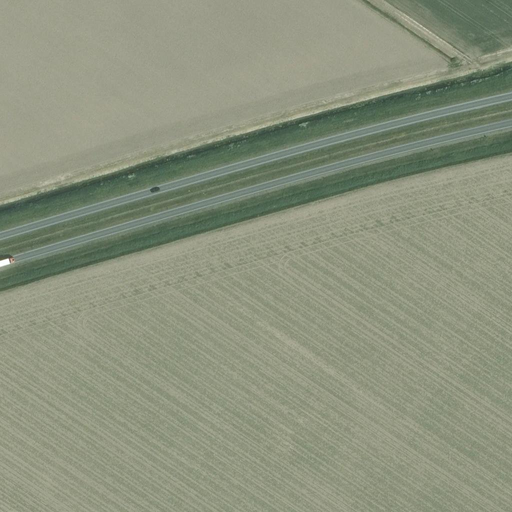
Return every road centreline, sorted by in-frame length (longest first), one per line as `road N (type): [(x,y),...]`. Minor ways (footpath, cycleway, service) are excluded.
road 1 (trunk): [(0,264),(511,124)]
road 2 (trunk): [(511,96),(0,236)]
